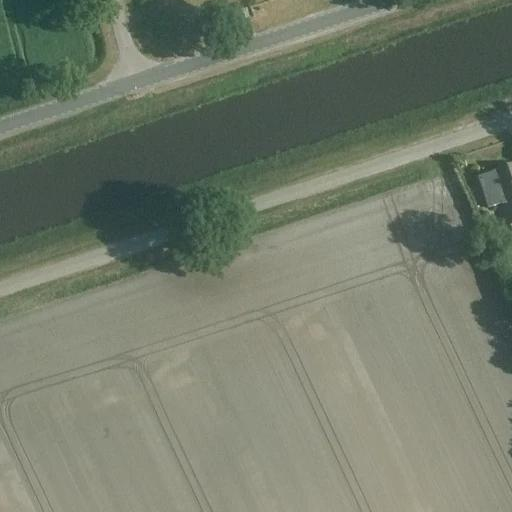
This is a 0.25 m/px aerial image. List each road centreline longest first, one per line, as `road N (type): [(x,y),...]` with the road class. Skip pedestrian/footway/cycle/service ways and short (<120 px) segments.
road 1 (unclassified): [(0,289),(511,121)]
road 2 (tertiary): [(134,84),(395,0)]
road 3 (tertiary): [(0,127),(134,84)]
